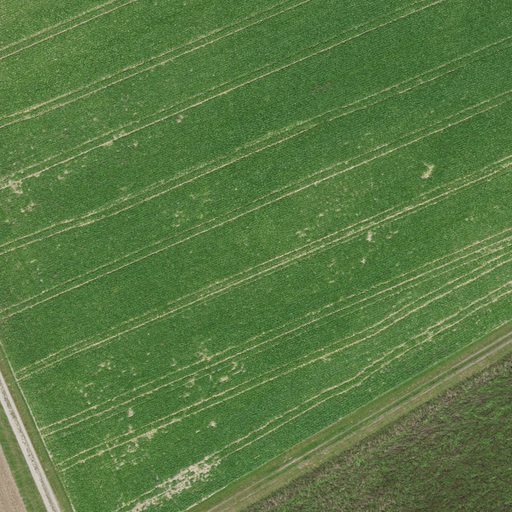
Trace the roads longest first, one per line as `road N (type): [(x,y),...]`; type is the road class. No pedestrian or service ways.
road 1 (track): [(215,511),(511,337)]
road 2 (track): [(55,511),(0,379)]
